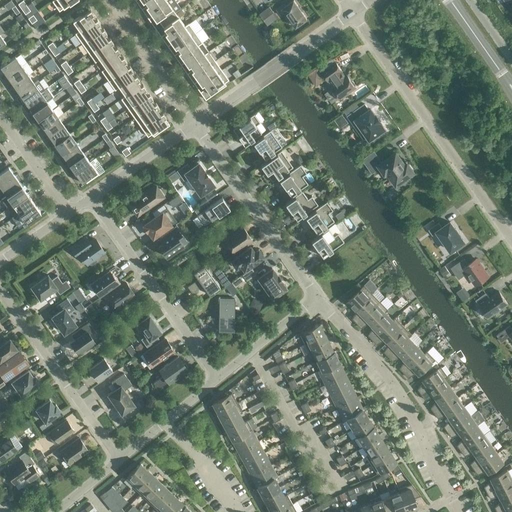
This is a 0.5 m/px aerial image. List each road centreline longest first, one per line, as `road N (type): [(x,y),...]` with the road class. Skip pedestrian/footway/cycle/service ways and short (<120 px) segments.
road 1 (residential): [(352,15),(511,240)]
road 2 (residential): [(459,511),(398,397),(316,302)]
road 3 (residential): [(215,384),(85,201)]
road 4 (residential): [(316,302),(196,125)]
road 5 (residential): [(117,464),(0,299)]
road 6 (residential): [(196,125),(352,15)]
road 7 (residential): [(196,125),(103,0)]
road 8 (unknown): [(255,351),(326,474)]
road 9 (residential): [(85,201),(196,125)]
road 10 (residential): [(215,384),(316,302)]
road 11 (residential): [(117,464),(215,384)]
